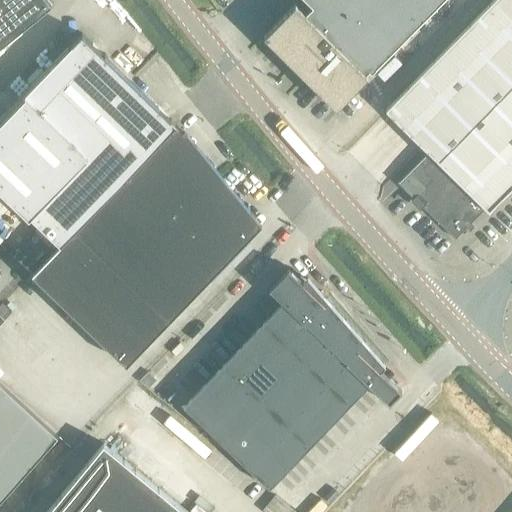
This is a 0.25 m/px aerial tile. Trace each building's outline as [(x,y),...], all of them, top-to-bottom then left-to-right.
[(0,0),(0,47),(52,6),(46,0),(0,0)] [(336,109),(443,0),(304,0),(313,8),(305,15),(295,5),(264,37),(296,69),(299,65),(307,74),(304,77),(336,109)] [(489,211),(511,187),(511,0),(494,0),(386,110),(395,118),(364,149),(455,239),(466,228),(469,232),(474,227),(470,223),(485,208),(489,211)] [(0,121),(0,195),(56,248),(174,126),(85,35),(0,121)] [(182,130),(176,124),(174,126),(56,248),(32,274),(126,364),(247,239),(248,240),(251,237),(250,236),(262,224),(249,209),(250,208),(248,205),(247,205),(185,128),(182,130)] [(323,302),(304,285),(305,284),(289,269),(269,289),(283,303),(184,406),(269,487),(368,384),(389,404),(402,391),(381,371),(385,365),(327,298),(323,302)] [(0,495),(57,424),(0,378),(0,495)] [(186,511),(103,443),(46,511),(186,511)]
